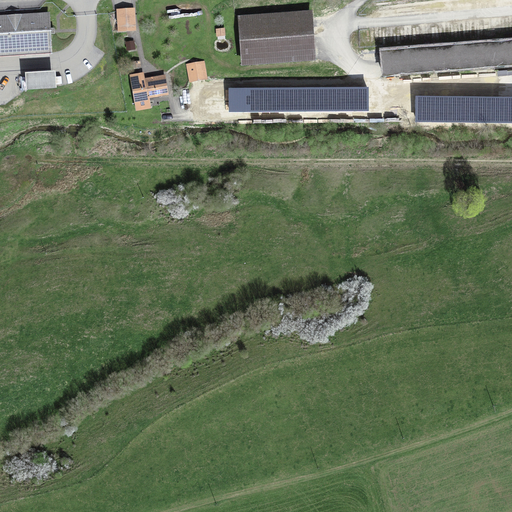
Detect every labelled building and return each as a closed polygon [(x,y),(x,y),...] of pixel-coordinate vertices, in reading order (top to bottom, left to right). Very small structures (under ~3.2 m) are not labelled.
[(133,10),(118,11),(119,31),(134,30),(133,10)] [(243,64),(313,58),(310,14),(240,19),(243,64)] [(0,50),(49,48),(47,15),(0,18),(0,50)] [(456,44),(456,45),(381,51),(383,75),(511,65),(511,34),(505,35),(505,42),(457,45),(456,44)] [(188,66),(191,81),(205,78),(203,63),(188,66)] [(165,79),(159,80),(159,77),(144,79),(143,74),(131,76),(136,110),(150,108),(149,97),(168,94),(165,79)] [(27,88),(55,86),(55,82),(52,82),(51,75),(26,77),(27,88)] [(511,108),(417,107),(417,122),(511,123),(511,108)]
